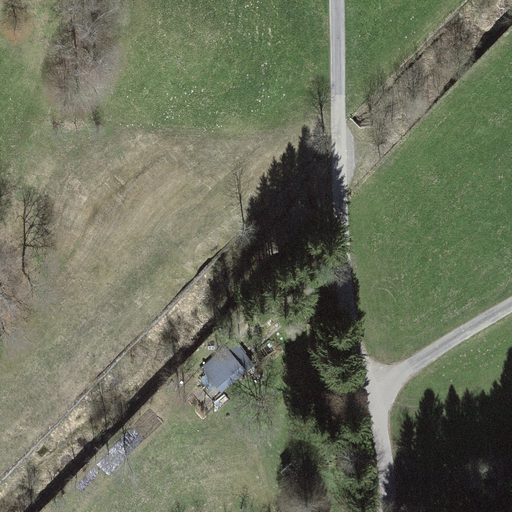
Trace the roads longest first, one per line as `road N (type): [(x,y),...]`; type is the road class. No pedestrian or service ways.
road 1 (unclassified): [(381,511),(388,464),(378,396),(351,315),(331,0)]
road 2 (track): [(378,396),(511,314)]
